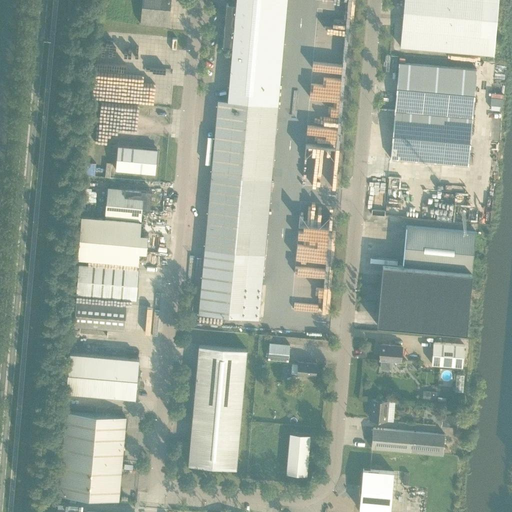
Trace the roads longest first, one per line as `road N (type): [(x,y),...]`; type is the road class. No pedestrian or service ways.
road 1 (unclassified): [(199,0),(159,462),(178,488),(296,499),(324,489),(336,469),(375,0)]
road 2 (primary): [(44,0),(0,483)]
road 3 (unknown): [(300,0),(283,192)]
road 4 (unknown): [(283,192),(279,311),(348,321)]
